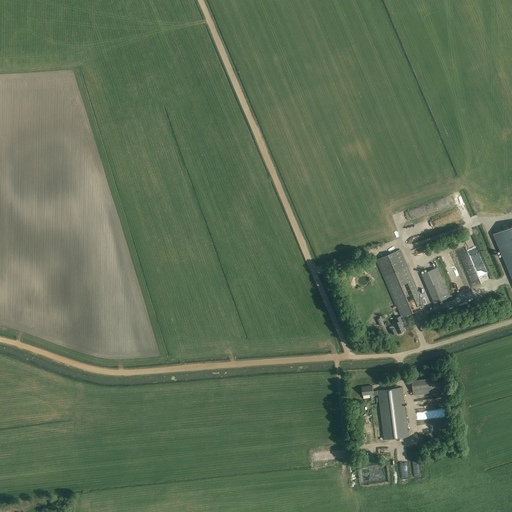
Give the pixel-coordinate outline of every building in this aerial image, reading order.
[(439,229),(435,219),(428,221),(432,231),(439,229)] [(511,226),(494,234),(511,276),(511,226)] [(412,252),(415,257),(425,253),(422,247),(412,252)] [(398,333),(405,330),(402,324),(403,324),(400,318),(424,308),(400,250),(377,260),(400,314),(401,316),(395,318),(397,322),(394,324),(396,328),(390,330),(392,334),(398,332),(398,333)] [(435,301),(451,295),(445,282),(445,281),(439,265),(422,272),(435,301)] [(466,291),(465,283),(456,283),(457,291),(466,291)] [(445,376),(412,380),(413,395),(447,391),(445,376)] [(378,395),(379,397),(376,398),(376,402),(379,402),(384,439),(409,436),(402,387),(378,390),(378,391),(373,391),(372,386),(362,387),(363,395),(373,394),(373,396),(378,395)] [(444,410),(418,413),(419,421),(445,418),(444,410)] [(400,464),(400,478),(409,478),(409,464),(400,464)]
